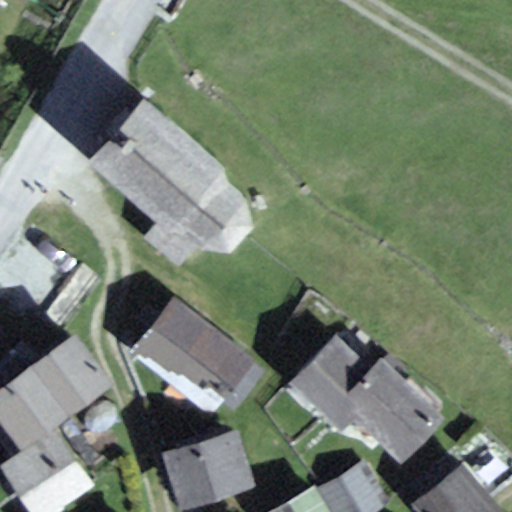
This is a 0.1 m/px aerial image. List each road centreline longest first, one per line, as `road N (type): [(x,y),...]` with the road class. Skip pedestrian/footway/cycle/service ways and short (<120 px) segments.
road 1 (residential): [(160,511),(101,325),(115,279),(112,232),(49,130)]
road 2 (tertiary): [(49,130),(126,0)]
